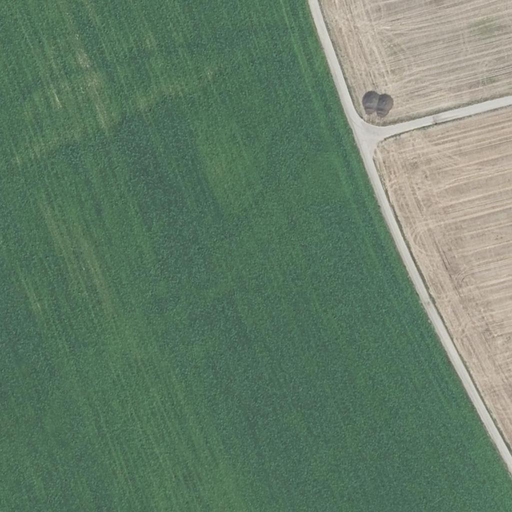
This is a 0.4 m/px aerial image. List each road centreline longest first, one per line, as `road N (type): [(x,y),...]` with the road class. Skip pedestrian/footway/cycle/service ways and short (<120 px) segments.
road 1 (track): [(313,0),(388,213),(511,465)]
road 2 (track): [(361,139),(511,97)]
